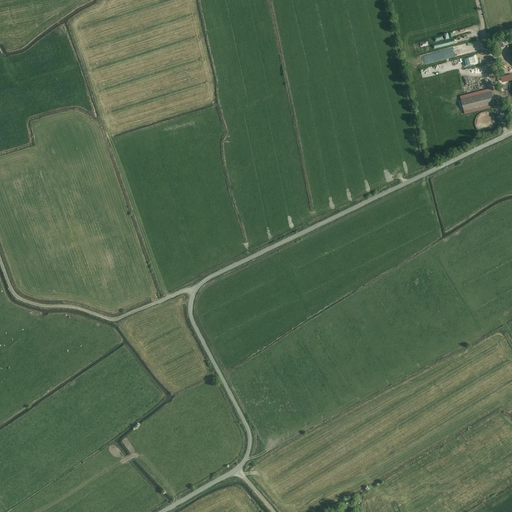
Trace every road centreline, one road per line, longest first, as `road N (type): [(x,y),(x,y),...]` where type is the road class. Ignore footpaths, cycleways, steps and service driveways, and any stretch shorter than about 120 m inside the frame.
road 1 (unclassified): [(237,469),(250,437),(192,325),(192,289),(511,133)]
road 2 (track): [(192,289),(104,319),(17,298),(0,260)]
